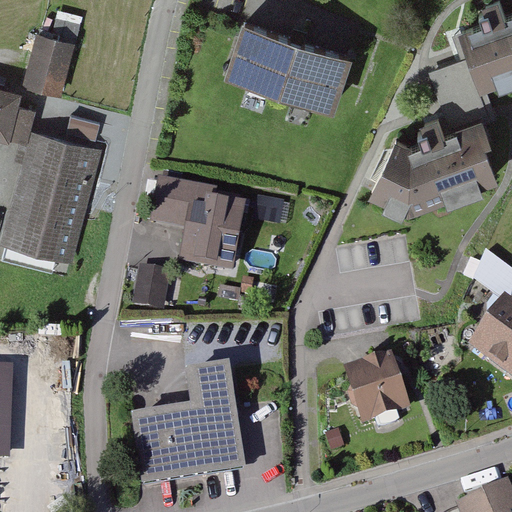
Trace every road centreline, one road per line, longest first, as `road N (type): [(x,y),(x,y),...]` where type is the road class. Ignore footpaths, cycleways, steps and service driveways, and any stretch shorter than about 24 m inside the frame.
road 1 (residential): [(101,511),(97,362),(160,0)]
road 2 (residential): [(511,449),(305,511)]
